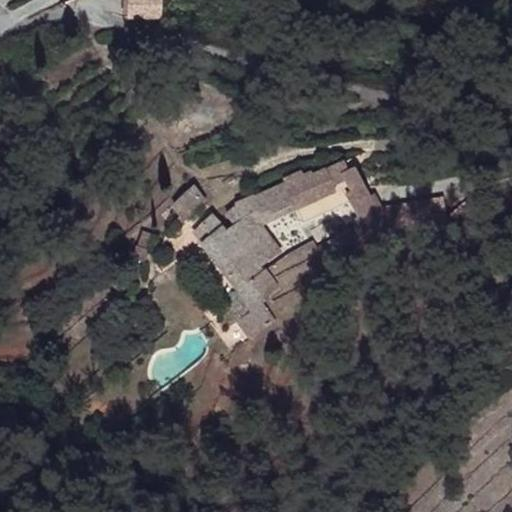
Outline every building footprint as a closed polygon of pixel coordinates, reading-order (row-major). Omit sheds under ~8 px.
[(160,16),(160,0),(123,0),(124,16),(160,16)] [(127,52),(121,33),(108,38),(115,57),(127,52)] [(203,204),(192,185),(171,202),(180,221),(203,204)] [(286,185),(271,193),(282,207),(295,203),(286,185)] [(282,207),(271,193),(256,200),(254,197),(249,199),(247,196),(233,203),(236,209),(224,215),(228,224),(244,219),(259,212),(260,214),(282,207)] [(295,205),(295,203),(282,207),(271,211),(273,215),(295,205)] [(296,208),(295,205),(273,215),(271,211),(261,216),(260,214),(244,219),(273,260),(281,253),(261,225),(296,208)] [(217,227),(208,217),(192,230),(250,308),(260,301),(217,227)] [(273,260),(244,219),(228,224),(217,227),(260,301),(277,290),(265,273),(261,276),(259,269),(273,260)] [(268,317),(260,301),(250,308),(236,318),(249,332),(268,317)] [(270,314),(260,301),(268,317),(270,314)] [(249,332),(236,318),(234,320),(246,334),(249,332)]
